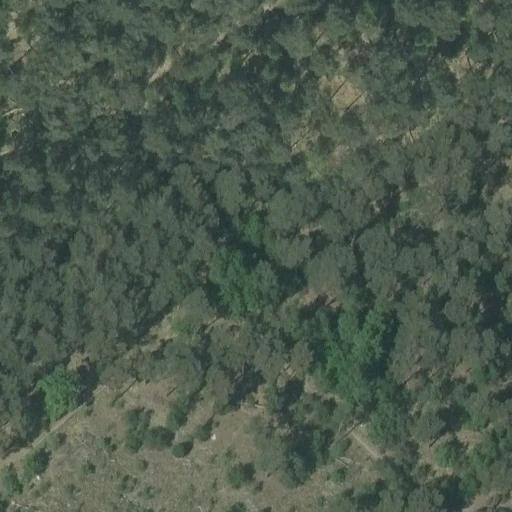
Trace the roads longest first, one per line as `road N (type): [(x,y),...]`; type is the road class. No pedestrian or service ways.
road 1 (track): [(0,148),(30,142),(122,97),(226,250),(263,341),(437,511)]
road 2 (track): [(122,97),(276,0)]
